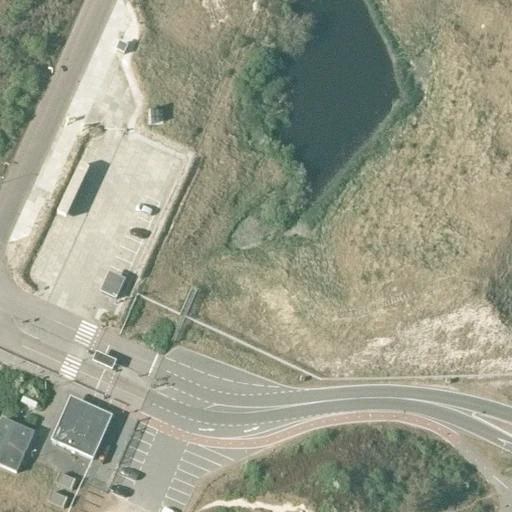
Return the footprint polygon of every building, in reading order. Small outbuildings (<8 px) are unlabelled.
[(117,366),(101,358),(98,366),(114,373),(117,366)] [(100,446),(95,444),(106,420),(75,406),(65,430),(59,428),(52,443),(92,461),(100,446)] [(3,422),(0,427),(0,468),(17,476),(34,436),(3,422)] [(61,476),(56,487),(71,493),(75,482),(61,476)] [(53,495),(48,505),(62,511),(66,501),(53,495)]
